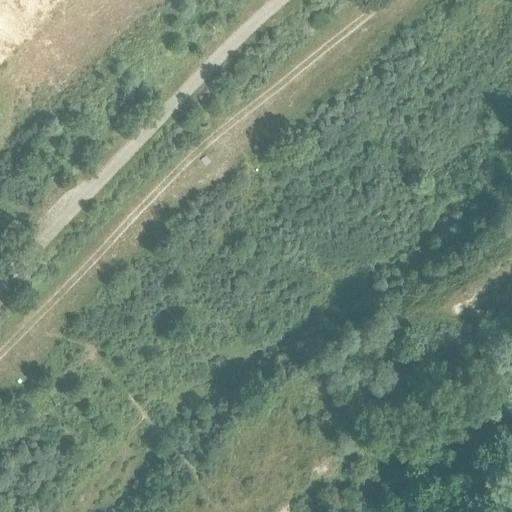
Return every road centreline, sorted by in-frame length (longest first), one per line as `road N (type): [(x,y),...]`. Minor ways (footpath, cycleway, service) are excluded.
road 1 (track): [(0,358),(188,163),(385,0)]
road 2 (track): [(0,284),(279,0)]
